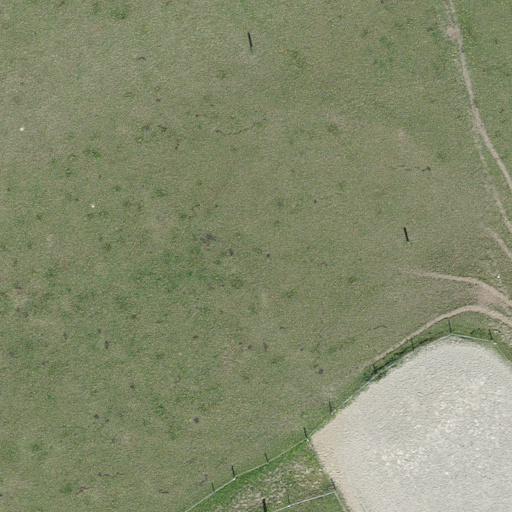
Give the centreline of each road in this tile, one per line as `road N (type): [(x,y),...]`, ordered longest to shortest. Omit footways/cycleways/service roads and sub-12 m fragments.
road 1 (motorway): [(150,511),(511,150)]
road 2 (motorway): [(355,0),(0,313)]
